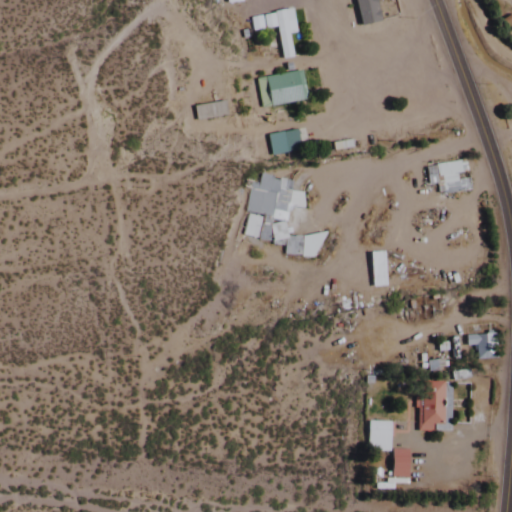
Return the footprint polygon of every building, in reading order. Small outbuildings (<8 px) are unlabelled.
[(348,0),(352,18),(355,18),(356,27),(376,23),(371,0),(348,0)] [(273,29),(278,61),(291,59),(287,36),(293,35),(289,11),(259,16),(262,31),(273,29)] [(258,110),(302,102),(297,73),(252,81),(258,110)] [(389,130),(384,111),(356,118),(361,137),(389,130)] [(305,151),(303,132),(264,136),(266,156),(305,151)] [(423,166),(423,187),(441,187),(441,194),(461,194),(461,165),(423,166)] [(241,216),(281,223),(283,213),(269,210),(274,181),(255,178),(253,187),(246,186),(241,216)] [(281,258),(313,259),(314,238),(281,237),(281,258)] [(462,348),(471,348),(471,361),(491,361),(491,335),(462,335),(462,348)] [(445,383),(414,382),(413,432),(443,433),(445,383)] [(386,451),(386,423),(363,423),(363,453),(387,453),(387,479),(404,480),(404,451),(386,451)]
